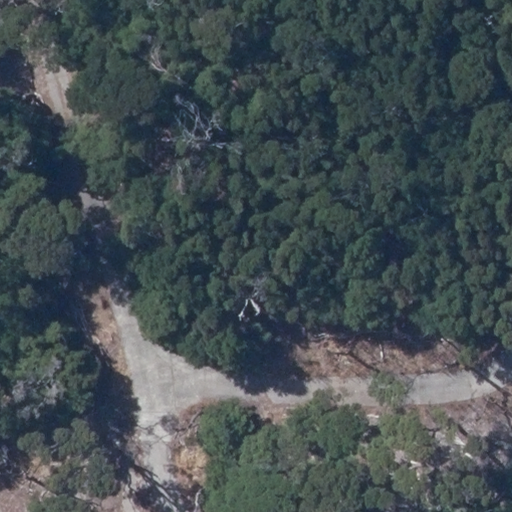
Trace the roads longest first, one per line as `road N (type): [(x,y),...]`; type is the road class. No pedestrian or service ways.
road 1 (track): [(180,511),(148,389),(39,53),(14,0)]
road 2 (track): [(148,389),(384,404),(435,397),(511,368)]
